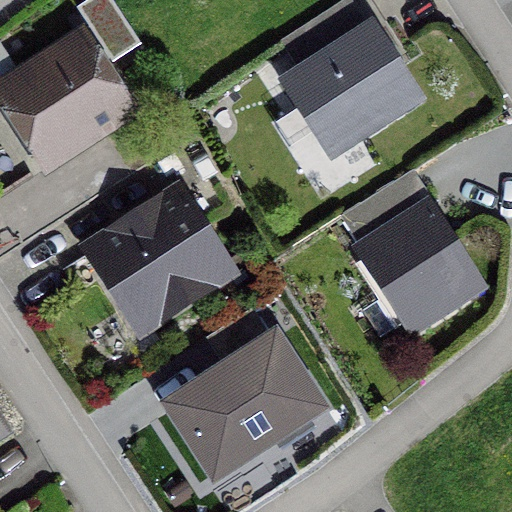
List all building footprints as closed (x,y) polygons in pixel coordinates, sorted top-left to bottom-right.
[(427,105),(372,21),(276,83),(331,167),(427,105)] [(135,116),(94,50),(12,100),(53,167),(135,116)] [(490,291),(427,196),(351,248),(414,342),(490,291)] [(240,289),(197,216),(101,272),(144,346),(240,289)] [(215,472),(316,407),(252,308),(205,338),(227,371),(172,407),(215,472)] [(0,460),(18,449),(0,420),(0,460)]
